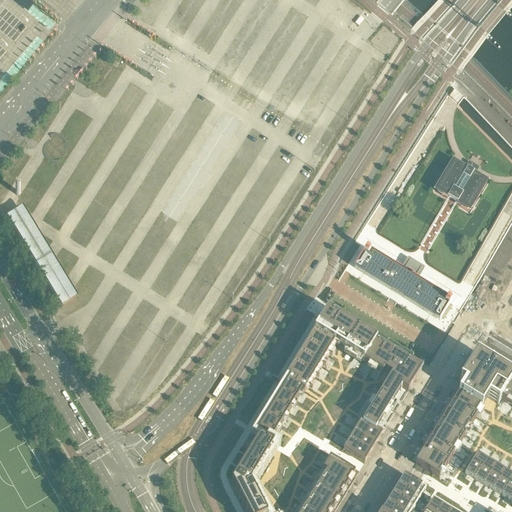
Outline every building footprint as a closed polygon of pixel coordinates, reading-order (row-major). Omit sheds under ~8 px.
[(35,2),(31,0),(15,0),(29,10),(35,2)] [(7,17),(5,27),(11,28),(10,31),(6,31),(5,37),(17,39),(19,29),(21,29),(23,20),(7,17)] [(355,23),(358,26),(364,20),(360,17),(355,23)] [(442,189),(441,191),(443,192),(449,196),(448,198),(458,204),(459,202),(465,205),(467,206),(468,205),(481,182),(482,181),(481,180),(473,175),(474,173),(467,169),(466,171),(458,166),(457,165),(456,167),(442,189)] [(77,296),(23,205),(6,215),(61,306),(77,296)] [(366,249),(354,268),(440,321),(452,301),(417,280),(416,279),(413,277),(412,278),(405,273),(402,271),(401,271),(401,270),(366,249)] [(376,401),(362,424),(375,432),(382,420),(389,409),(392,404),(395,398),(401,389),(408,393),(415,381),(415,380),(421,371),(422,369),(408,361),(407,360),(395,353),(394,352),(389,349),(386,347),(380,344),(376,341),(375,340),(367,336),(366,335),(358,330),(356,329),(355,331),(354,331),(350,329),(351,329),(346,326),(347,324),(346,323),(336,317),(335,319),(327,314),(329,312),(327,311),(321,321),(313,335),(315,336),(312,340),(309,345),(307,343),(306,345),(308,347),(306,351),(303,355),(301,354),(300,356),(302,357),(299,362),(296,366),(294,365),(293,367),(295,368),(292,372),(292,373),(290,377),(288,375),(287,377),(290,379),(288,382),(305,392),(307,389),(313,380),(337,341),(339,342),(341,344),(346,346),(344,350),(345,351),(382,374),(384,371),(388,374),(391,376),(376,401)] [(458,395),(415,465),(439,480),(482,409),(480,408),(486,399),(498,406),(501,402),(511,408),(511,377),(480,358),(480,359),(476,357),(460,383),(465,386),(464,387),(467,389),(463,396),(460,394),(459,395),(458,395)] [(288,382),(257,433),(271,441),(302,392),(304,393),(305,392),(288,382)] [(360,423),(355,432),(376,445),(382,436),(375,432),(362,424),(360,423)] [(355,432),(349,441),(370,454),(376,445),(355,432)] [(259,439),(231,485),(245,511),(263,511),(253,491),(250,486),(255,485),(256,485),(257,485),(262,476),(262,475),(277,451),(277,450),(259,439)] [(349,441),(343,452),(364,465),(370,454),(349,441)] [(511,476),(477,455),(464,475),(511,504),(511,476)] [(326,472),(301,511),(328,511),(330,510),(332,511),(335,506),(333,505),(337,499),(338,500),(342,495),(340,494),(343,489),(345,490),(348,484),(347,483),(351,476),(353,477),(355,473),(330,458),(322,470),(326,472)] [(411,511),(426,490),(404,476),(403,478),(405,480),(401,487),(398,486),(397,488),(400,489),(395,496),(393,495),(392,497),(394,498),(390,506),(387,504),(386,506),(389,507),(385,511),(378,511),(411,511)] [(451,511),(433,500),(425,511),(451,511)]
